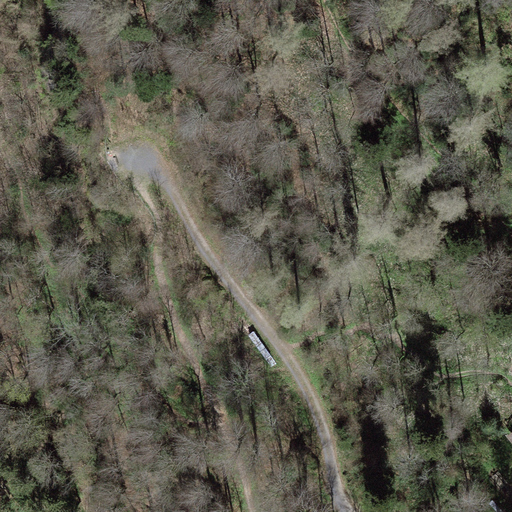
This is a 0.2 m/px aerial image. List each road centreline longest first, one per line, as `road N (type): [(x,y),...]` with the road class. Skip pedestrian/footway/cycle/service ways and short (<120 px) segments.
road 1 (track): [(138,163),(158,173),(210,258),(282,349)]
road 2 (track): [(282,349),(310,396),(346,511)]
